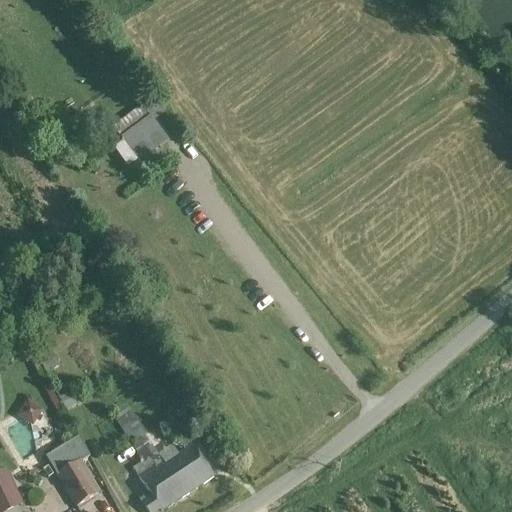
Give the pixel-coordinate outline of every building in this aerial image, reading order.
[(151,120),(122,142),(136,162),(166,140),(151,120)] [(97,144),(86,151),(91,158),(102,151),(97,144)] [(163,465),(138,428),(126,436),(148,469),(138,476),(141,480),(163,465)] [(89,459),(79,439),(45,459),(57,478),(89,459)] [(163,465),(141,480),(152,496),(141,503),(146,511),(161,511),(211,479),(190,448),(163,465)] [(106,491),(89,459),(78,466),(96,497),(106,491)] [(78,466),(58,478),(76,509),(96,497),(78,466)] [(0,471),(0,511),(5,511),(22,506),(8,469),(0,471)]
